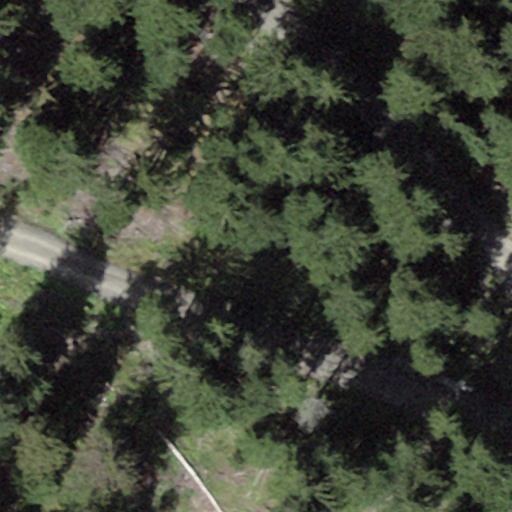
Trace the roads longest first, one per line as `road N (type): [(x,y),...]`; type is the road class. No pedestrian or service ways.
road 1 (track): [(511,446),(240,326),(0,238)]
road 2 (track): [(265,0),(445,180),(511,264)]
